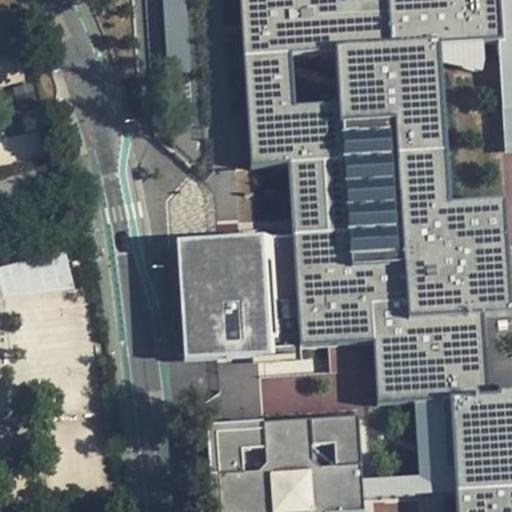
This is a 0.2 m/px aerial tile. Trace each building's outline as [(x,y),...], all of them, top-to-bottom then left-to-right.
[(163,0),(168,62),(190,61),(185,0),(163,0)] [(485,319),(511,317),(505,206),(450,208),(440,48),(501,44),(498,0),(388,0),(388,3),(344,6),(343,0),(241,0),(252,170),(324,166),(329,237),(293,239),(301,350),(374,345),(379,408),(396,406),(458,402),(489,400),(485,319)] [(176,237),(185,361),(275,355),(266,231),(176,237)] [(0,290),(1,298),(73,286),(66,250),(0,261),(0,290)] [(458,402),(464,496),(511,493),(511,413),(511,398),(489,400),(458,402)] [(399,466),(396,406),(379,408),(381,452),(383,466),(399,466)] [(361,511),(359,467),(334,469),(312,450),(310,424),(264,427),(265,452),(258,459),(252,466),(245,475),(223,476),(224,511),(361,511)] [(241,456),(252,466),(258,459),(246,448),(245,445),(243,443),(239,443),(236,445),(233,448),(234,452),(238,455),(241,456)] [(379,467),(383,466),(381,452),(358,453),(359,467),(379,467)] [(381,511),(379,467),(359,467),(361,511),(381,511)] [(511,511),(511,493),(464,496),(454,496),(454,511),(511,511)]
